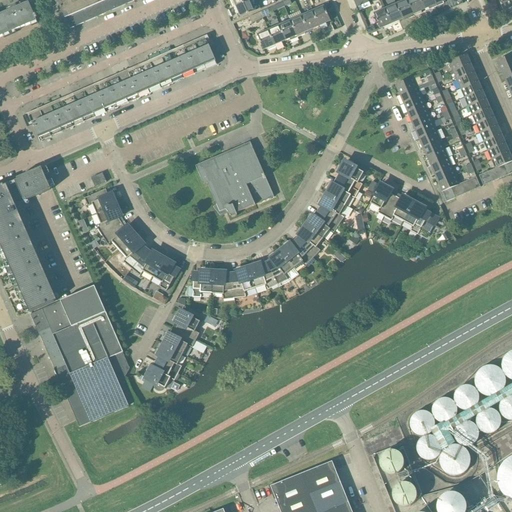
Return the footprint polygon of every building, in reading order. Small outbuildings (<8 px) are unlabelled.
[(57,0),(61,8),(58,9),(62,17),(64,16),(70,29),(137,0),(57,0)] [(251,0),(250,0),(234,7),(237,15),(239,14),(241,18),(256,11),(251,0)] [(415,16),(407,0),(404,0),(396,4),(403,19),(406,18),(407,20),(415,16)] [(425,10),(420,0),(407,0),(415,16),(422,13),(421,11),(425,10)] [(437,7),(433,0),(420,0),(425,10),(428,8),(429,10),(437,7)] [(447,0),(451,9),(463,4),(461,0),(447,0)] [(511,0),(498,0),(504,12),(508,10),(508,12),(511,10),(511,0)] [(0,37),(37,22),(29,3),(0,15),(0,37)] [(403,19),(396,4),(385,9),(393,26),(400,23),(399,21),(403,19)] [(313,12),(320,28),(328,25),(327,23),(331,22),(324,7),(313,12)] [(261,12),(263,17),(270,14),(270,13),(273,12),(272,8),(268,9),(261,12)] [(393,26),(385,9),(373,14),(380,29),(384,28),(385,29),(393,26)] [(263,17),(261,12),(249,17),(252,24),(263,18),(263,17)] [(320,28),(313,12),(302,16),(308,31),(312,30),(313,31),(320,28)] [(308,31),(302,16),(291,21),(298,38),(306,35),(305,33),(308,31)] [(298,38),(291,21),(279,26),(286,41),(290,39),(291,41),(298,38)] [(286,41),(279,26),(268,30),(276,48),(284,44),(283,42),(286,41)] [(276,48),(268,30),(257,35),(264,51),(268,49),(269,51),(276,48)] [(211,35),(23,117),(27,128),(33,125),(40,142),(217,65),(210,48),(216,46),(211,35)] [(448,62),(448,63),(452,72),(470,64),(466,54),(448,62)] [(511,65),(511,54),(497,61),(501,71),(511,65)] [(470,64),(452,72),(456,80),(474,72),(470,64)] [(511,65),(501,71),(505,80),(511,76),(511,65)] [(474,72),(456,80),(460,89),(478,81),(474,72)] [(400,95),(418,87),(414,78),(396,86),(400,95)] [(478,81),(460,89),(464,98),(482,90),(478,81)] [(418,87),(400,95),(403,103),(421,95),(426,93),(424,89),(423,85),(418,87)] [(482,90),(464,98),(468,107),(486,99),(482,90)] [(421,95),(403,103),(407,112),(425,104),(430,102),(427,94),(422,96),(421,95)] [(486,99),(468,107),(471,116),(490,108),(486,99)] [(425,104),(407,112),(411,121),(429,113),(425,104)] [(490,108),(471,116),(475,124),(493,116),(490,108)] [(429,113),(411,121),(415,130),(433,122),(429,113)] [(493,116),(475,124),(479,133),(497,125),(493,116)] [(433,122),(415,130),(419,139),(437,131),(433,122)] [(497,125),(479,133),(483,142),(501,134),(497,125)] [(437,131),(419,139),(423,147),(441,139),(437,131)] [(501,134),(483,142),(487,151),(505,143),(501,134)] [(441,139),(423,147),(427,156),(445,148),(441,139)] [(208,183),(217,206),(214,208),(221,217),(229,213),(232,218),(238,216),(237,214),(274,198),(251,143),(222,155),(196,167),(204,185),(208,183)] [(505,143),(487,151),(491,160),(509,152),(505,143)] [(445,148),(427,156),(430,165),(448,157),(445,148)] [(511,159),(509,152),(491,160),(495,169),(499,167),(506,164),(511,161),(511,159)] [(448,157),(430,165),(434,174),(452,166),(448,157)] [(339,181),(359,192),(363,185),(359,183),(364,173),(363,173),(364,171),(364,170),(363,168),(362,167),(361,166),(360,165),(358,165),(357,166),(355,166),(354,168),(346,163),(345,162),(342,169),(339,167),(336,172),(337,172),(337,171),(340,173),(339,173),(342,175),(339,181)] [(499,167),(503,177),(510,174),(506,164),(499,167)] [(452,166),(434,174),(438,183),(456,175),(452,166)] [(492,170),(497,180),(503,177),(499,167),(495,169),(492,170)] [(35,172),(0,187),(0,244),(30,313),(57,301),(56,300),(54,301),(13,207),(41,195),(44,193),(51,190),(42,169),(35,172)] [(486,173),(490,183),(497,180),(492,170),(486,173)] [(490,183),(486,173),(479,176),(483,186),(490,183)] [(92,179),(95,187),(96,188),(107,183),(103,174),(92,179)] [(456,175),(438,183),(442,192),(449,189),(456,186),(460,184),(456,175)] [(469,180),(474,191),(481,188),(476,177),(469,180)] [(462,183),(467,194),(474,191),(469,180),(462,183)] [(327,195),(346,206),(351,197),(355,199),(359,192),(339,181),(335,187),(333,185),(332,185),(330,184),(330,183),(329,183),(327,188),(328,188),(330,189),(327,195)] [(456,186),(460,197),(467,194),(462,183),(460,184),(456,186)] [(385,217),(396,197),(390,194),(392,191),(391,191),(393,188),(394,188),(389,185),(388,186),(389,186),(387,189),(381,185),(380,186),(381,186),(370,204),(380,209),(378,214),(385,217)] [(449,189),(454,199),(460,197),(456,186),(449,189)] [(97,214),(117,206),(114,200),(117,198),(117,199),(118,199),(115,193),(115,194),(112,195),(109,196),(106,189),(106,190),(85,199),(88,207),(93,205),(97,214)] [(454,199),(449,189),(442,192),(447,202),(454,199)] [(396,197),(385,217),(392,221),(394,217),(404,222),(414,203),(408,200),(409,197),(410,197),(405,194),(405,195),(404,198),(404,197),(402,200),(396,197)] [(320,213),(339,226),(345,218),(340,215),(346,206),(327,195),(323,201),(321,200),(321,199),(320,199),(318,204),(321,205),(321,206),(324,207),(320,213)] [(414,203),(404,222),(413,227),(411,231),(419,235),(422,228),(431,233),(438,220),(423,211),(426,206),(421,203),(421,204),(420,207),(414,203)] [(102,236),(122,224),(119,218),(121,217),(121,216),(124,215),(124,216),(125,215),(123,210),(122,211),(119,212),(117,206),(97,214),(101,224),(96,227),(102,236)] [(339,226),(320,213),(316,218),(314,217),(311,215),(311,214),(307,219),(308,219),(311,221),(307,226),(323,239),(330,231),(334,234),(339,226)] [(122,224),(102,236),(108,246),(113,243),(120,251),(136,236),(131,231),(134,229),(134,230),(134,229),(131,225),(130,225),(131,226),(128,228),(128,227),(126,229),(122,224)] [(323,239),(307,226),(302,232),(300,230),(300,229),(296,233),(297,234),(297,233),(299,235),(302,237),(297,242),(314,258),(321,251),(317,247),(323,239)] [(132,270),(147,251),(142,247),(144,245),(146,243),(147,243),(143,239),(142,239),(143,239),(141,242),(136,236),(120,251),(127,258),(123,263),(132,270)] [(354,237),(351,242),(356,245),(359,240),(354,237)] [(94,249),(97,246),(95,243),(100,241),(98,239),(91,244),(90,244),(94,249)] [(314,258),(297,242),(292,247),(290,245),(288,242),(289,242),(288,241),(284,245),(285,245),(286,248),(281,252),(294,269),(302,262),(306,266),(314,258)] [(153,278),(164,259),(158,256),(159,253),(160,253),(155,250),(155,251),(154,253),(152,256),(147,251),(132,270),(140,277),(144,272),(153,278)] [(294,269),(281,252),(275,256),(274,254),(274,253),(269,256),(270,257),(270,256),(272,259),(273,261),(267,265),(278,285),(288,280),(286,275),(294,269)] [(164,259),(153,278),(162,283),(160,287),(167,292),(178,272),(179,272),(179,271),(172,268),(174,265),(175,262),(176,262),(171,259),(171,260),(170,263),(164,259)] [(249,268),(256,289),(266,286),(268,291),(278,285),(267,265),(261,268),(260,265),(259,262),(260,262),(259,261),(254,263),(254,264),(255,263),(256,266),(249,268)] [(256,289),(249,268),(243,271),(242,268),(242,267),(237,269),(238,272),(239,275),(232,276),(235,299),(246,298),(246,292),(256,289)] [(212,294),(214,273),(207,272),(207,269),(208,269),(202,268),(202,269),(202,272),(202,275),(194,275),(194,287),(190,287),(189,288),(188,296),(189,297),(193,298),(202,298),(202,293),(212,294)] [(235,299),(232,276),(225,276),(226,273),(225,273),(225,270),(226,270),(220,269),(220,270),(221,270),(221,273),(214,273),(212,294),(223,295),(223,300),(235,299)] [(124,381),(130,369),(123,353),(95,287),(31,315),(76,421),(80,428),(91,423),(91,424),(129,407),(134,405),(124,381)] [(160,302),(166,305),(169,299),(163,297),(160,302)] [(175,330),(196,341),(200,334),(195,332),(200,324),(201,322),(182,312),(178,319),(175,317),(176,317),(175,316),(173,321),(173,322),(173,321),(176,323),(179,324),(175,330)] [(164,345),(183,355),(188,346),(192,348),(196,341),(175,330),(172,336),(170,335),(169,335),(167,334),(167,333),(166,333),(164,338),(165,338),(167,339),(164,345)] [(176,373),(179,374),(183,367),(178,365),(183,355),(164,345),(161,352),(158,350),(158,349),(155,354),(156,355),(156,354),(159,356),(161,357),(158,363),(176,373)] [(502,364),(503,368),(504,372),(506,376),(509,378),(511,379),(511,350),(511,351),(507,354),(505,357),(503,360),(502,364)] [(179,374),(176,373),(158,363),(155,369),(152,368),(149,367),(150,366),(149,366),(146,371),(147,371),(150,372),(146,379),(147,379),(156,384),(155,385),(155,387),(156,388),(157,390),(158,391),(159,391),(161,391),(162,391),(164,390),(165,389),(165,388),(166,389),(171,379),(175,381),(179,374)] [(474,381),(475,385),(476,389),(479,392),(482,395),(485,396),(489,397),(493,397),(497,395),(501,393),(503,390),(505,386),(506,382),(505,378),(504,374),(502,371),(498,368),(495,367),(491,366),(487,366),(483,368),(480,370),(477,373),(475,377),(474,381)] [(454,398),(455,401),(456,404),(458,407),(460,409),(463,411),(466,411),(470,411),(473,410),(476,408),(478,405),(479,402),(480,399),(479,396),(478,393),(476,390),(474,388),(471,387),(468,386),(464,386),(461,387),(458,389),(456,392),(455,395),(454,398)] [(499,408),(500,411),(501,414),(502,417),(505,419),(508,420),(511,421),(511,420),(511,397),(509,397),(506,398),(503,400),(501,402),(500,405),(499,408)] [(432,411),(432,414),(433,417),(435,420),(438,422),(441,424),(444,424),(447,424),(450,423),(453,421),(455,418),(457,415),(457,412),(457,409),(456,406),(454,403),(451,401),(448,400),(445,399),(442,399),(439,400),(436,402),(434,405),(432,408),(432,411)] [(476,421),(476,424),(477,427),(479,430),(482,432),(485,433),(488,434),(491,434),(494,433),(497,431),(499,428),(500,425),(501,422),(501,419),(500,416),(498,413),(495,411),(492,409),(489,409),(486,409),(483,410),(480,412),(478,415),(476,418),(476,421)] [(409,423),(410,427),(411,430),(413,432),(415,434),(418,436),(422,436),(425,436),(428,435),(431,433),(433,431),(434,428),(435,424),(434,421),(433,418),(431,415),(429,413),(426,412),(423,411),(419,412),(416,413),(414,415),(411,417),(410,420),(409,423)] [(453,433),(453,437),(455,440),(456,442),(459,445),(462,446),(465,446),(468,446),(472,445),(474,443),(476,441),(478,438),(478,434),(478,431),(477,428),(475,425),(473,423),(470,422),(466,421),(463,422),(460,423),(457,425),(455,427),(454,430),(453,433)] [(416,448),(416,452),(417,455),(419,458),(422,460),(425,461),(428,462),(431,461),(434,460),(437,458),(439,456),(441,453),(441,450),(441,446),(440,443),(438,441),(435,438),(432,437),(429,436),(426,437),(423,438),(420,440),(418,442),(417,445),(416,448)] [(439,460),(440,464),(441,468),(443,471),(447,474),(450,475),(454,476),(458,476),(462,474),(465,472),(468,469),(470,465),(470,461),(470,457),(469,454),(466,450),(463,448),(460,446),(456,445),(452,446),(448,447),(444,449),(442,452),(440,456),(439,460)] [(380,463),(380,466),(381,469),(383,471),(385,473),(388,475),(391,475),(394,475),(397,474),(399,472),(401,470),(403,467),(403,464),(403,461),(402,458),(400,456),(398,454),(395,452),(392,452),(389,452),(386,453),(383,455),(381,457),(380,460),(380,463)] [(498,479),(499,485),(501,491),(505,496),(509,500),(511,501),(511,458),(506,462),(502,467),(499,472),(498,479)] [(310,495),(341,483),(338,474),(339,474),(334,460),(320,466),(320,467),(302,474),(310,495)] [(310,495),(302,474),(284,482),(283,480),(269,486),(274,500),(276,499),(279,507),(310,495)] [(341,483),(310,495),(316,511),(325,511),(351,502),(346,490),(344,491),(341,483)] [(393,496),(393,499),(394,502),(396,505),(399,507),(401,508),(404,508),(407,508),(410,507),(413,505),(415,503),(416,500),(417,497),(416,494),(415,491),(414,489),(411,487),(408,485),(405,485),(402,485),(399,486),(397,488),(395,490),(394,493),(393,496)] [(439,507),(439,511),(467,511),(468,508),(468,504),(466,501),(464,498),(461,495),(458,494),(454,493),(450,493),(447,495),(444,497),(441,500),(440,503),(439,507)] [(316,511),(310,495),(279,507),(281,511),(316,511)] [(354,511),(351,502),(325,511),(354,511)]
